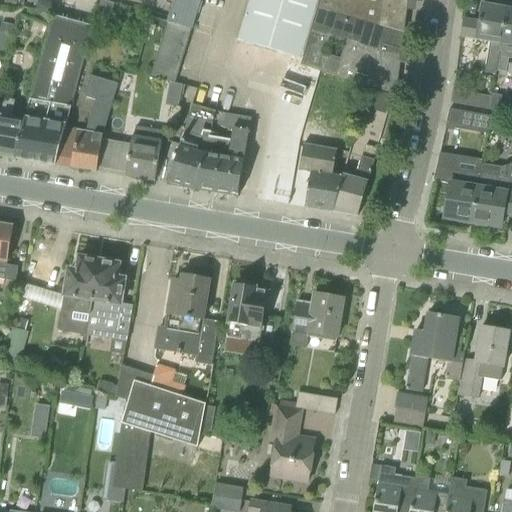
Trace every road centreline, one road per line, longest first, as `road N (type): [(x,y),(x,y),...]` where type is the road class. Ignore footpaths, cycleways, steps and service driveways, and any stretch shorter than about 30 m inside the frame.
road 1 (residential): [(390,254),(0,185)]
road 2 (residential): [(343,511),(390,254)]
road 3 (residential): [(390,254),(431,106),(444,0)]
road 4 (residential): [(511,276),(390,254)]
